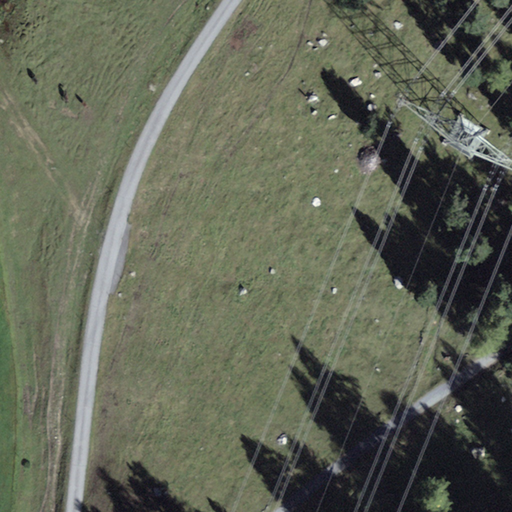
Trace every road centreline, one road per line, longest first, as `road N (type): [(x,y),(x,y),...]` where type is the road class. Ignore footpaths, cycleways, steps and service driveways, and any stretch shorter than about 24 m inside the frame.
road 1 (unclassified): [(74,511),(97,323),(120,216),(160,113),(233,0)]
road 2 (track): [(286,511),(335,468),(511,344)]
